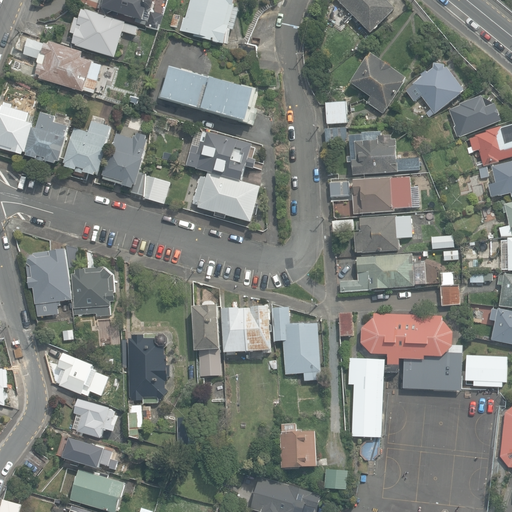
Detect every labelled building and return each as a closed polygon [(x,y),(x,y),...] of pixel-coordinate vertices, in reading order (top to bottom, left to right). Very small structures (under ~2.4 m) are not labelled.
[(147,27),(159,31),(160,27),(162,27),(165,16),(151,12),(154,11),(155,5),(152,0),(156,1),(155,0),(103,0),(102,6),(107,16),(112,13),(144,22),(147,13),(149,13),(151,12),(147,27)] [(202,40),(226,45),(230,29),(234,30),(239,8),(235,7),(237,0),(192,0),(188,18),(184,17),(180,32),(202,38),(202,40)] [(354,16),(372,34),(396,10),(386,0),(336,0),(348,11),(346,14),(351,19),(354,16)] [(77,47),(116,58),(123,32),(136,36),(138,27),(126,23),(126,22),(87,11),(87,12),(83,11),(81,20),(77,19),(72,34),(76,35),(73,45),(77,46),(77,47)] [(171,26),(178,28),(181,16),(174,14),(171,26)] [(23,31),(35,36),(39,26),(27,22),(23,31)] [(41,80),(84,93),(85,91),(96,94),(100,82),(98,82),(102,66),(93,64),(94,62),(81,59),(83,53),(52,44),(52,46),(38,42),(39,38),(22,33),(17,49),(26,52),(25,55),(41,60),(39,64),(41,65),(38,76),(42,77),(41,80)] [(237,64),(259,70),(257,46),(247,44),(237,64)] [(368,103),(383,113),(386,108),(388,109),(405,83),(404,83),(407,78),(390,67),(391,65),(385,62),(384,63),(372,55),(369,59),(368,59),(351,84),(372,97),(368,103)] [(426,113),(429,117),(434,113),(435,114),(465,92),(447,68),(445,69),(445,66),(435,65),(434,69),(428,73),(426,71),(421,75),(423,78),(413,85),(414,86),(409,90),(412,94),(411,94),(416,101),(418,99),(420,102),(424,99),(431,109),(426,113)] [(162,98),(248,122),(257,91),(171,67),(162,98)] [(129,97),(138,100),(141,89),(132,86),(129,97)] [(460,137),(460,138),(502,122),(496,104),(494,105),(484,99),(483,96),(460,105),(461,106),(450,111),(456,127),(454,128),(457,137),(460,137)] [(326,103),(327,124),(348,123),(347,102),(326,103)] [(26,153),(33,128),(33,125),(27,123),(32,106),(26,104),(24,112),(9,108),(10,105),(6,104),(5,107),(3,107),(0,120),(0,148),(13,152),(12,154),(23,156),(24,153),(26,153)] [(38,129),(33,128),(26,153),(27,154),(26,157),(37,160),(37,161),(47,164),(47,162),(57,165),(58,162),(61,163),(69,127),(68,127),(69,124),(66,124),(67,117),(63,116),(62,119),(42,114),(38,129)] [(96,174),(100,175),(114,129),(92,123),(89,133),(75,129),(65,165),(67,165),(66,167),(76,170),(75,172),(85,175),(85,174),(95,177),(96,174)] [(480,150),(485,167),(500,163),(500,161),(511,157),(511,125),(503,128),(502,127),(487,131),(487,133),(476,136),(476,138),(470,140),(472,147),(468,148),(470,154),(475,153),(475,152),(480,150)] [(325,130),(326,144),(348,143),(347,128),(325,130)] [(353,162),(354,176),(399,173),(399,171),(421,169),(421,166),(422,166),(422,162),(420,163),(420,158),(399,160),(397,140),(393,140),(393,136),(382,136),(382,132),(363,134),(363,136),(351,136),(352,157),(349,157),(349,162),(353,162)] [(129,192),(139,195),(145,173),(141,172),(147,150),(146,150),(149,136),(137,133),(136,137),(134,137),(133,139),(116,135),(104,180),(123,185),(123,186),(130,188),(129,192)] [(187,167),(209,173),(243,183),(247,168),(255,170),(258,161),(254,160),(256,149),(252,148),(253,145),(208,133),(208,135),(204,134),(200,148),(193,146),(187,167)] [(511,194),(511,195),(511,162),(493,167),(496,183),(489,185),(492,197),(499,196),(499,197),(511,194)] [(480,169),(483,182),(488,181),(487,177),(490,176),(488,167),(480,169)] [(243,183),(209,173),(208,178),(202,177),(195,205),(200,206),(199,208),(217,213),(216,217),(232,221),(233,217),(252,222),(261,188),(243,183)] [(145,199),(166,204),(172,183),(148,176),(142,196),(146,197),(145,199)] [(353,195),(355,215),(395,212),(395,209),(413,208),(411,178),(394,179),(393,178),(354,180),(355,195),(353,195)] [(331,184),(332,197),(350,196),(349,182),(331,184)] [(511,202),(506,204),(511,225),(500,228),(503,237),(511,236),(511,202)] [(363,252),(363,253),(400,251),(400,249),(401,249),(400,242),(399,238),(413,237),(411,216),(398,217),(398,216),(361,219),(361,222),(358,222),(359,231),(362,231),(362,233),(355,233),(357,253),(363,252)] [(333,222),(334,232),(355,230),(354,220),(336,222),(336,221),(333,222)] [(433,237),(434,249),(455,248),(454,236),(433,237)] [(511,237),(509,237),(509,240),(502,240),(503,269),(510,269),(510,270),(511,270),(511,237)] [(67,245),(71,268),(80,267),(79,249),(67,245)] [(34,288),(38,317),(59,314),(58,306),(70,305),(70,300),(73,300),(67,250),(34,254),(34,255),(28,263),(30,289),(34,288)] [(444,252),(445,262),(460,260),(460,251),(444,252)] [(341,292),(416,287),(413,254),(357,258),(359,280),(341,282),(341,292)] [(97,314),(97,317),(111,316),(111,306),(112,306),(112,302),(116,302),(116,293),(115,276),(106,268),(76,270),(76,275),(73,275),(76,315),(97,314)] [(454,273),(441,273),(442,286),(455,285),(454,273)] [(511,273),(506,273),(506,275),(500,274),(499,284),(504,285),(501,306),(511,306),(511,273)] [(471,274),(471,283),(485,283),(485,281),(493,281),(493,274),(471,274)] [(441,286),(443,306),(461,305),(460,285),(441,286)] [(213,353),(213,356),(221,356),(221,350),(222,350),(219,305),(217,306),(214,302),(207,303),(205,305),(205,306),(194,307),(196,351),(209,350),(209,353),(213,353)] [(271,307),(247,308),(249,352),(264,351),(264,353),(271,353),(272,351),(273,351),(271,307)] [(249,352),(247,308),(224,310),(226,353),(249,352)] [(305,373),(306,381),(321,380),(320,372),(322,372),(319,324),(292,326),(290,308),(274,309),(276,342),(284,341),(286,375),(305,373)] [(511,309),(500,308),(499,309),(494,308),(491,319),(497,320),(493,339),(511,343),(511,309)] [(340,314),(342,336),(354,336),(353,313),(340,314)] [(442,321),(442,316),(375,314),(375,319),(373,319),(363,329),(362,343),(372,354),(388,355),(388,366),(386,366),(386,360),(351,359),(350,385),(355,385),(354,436),(383,437),(385,373),(396,373),(400,373),(400,359),(405,359),(404,389),(462,390),(463,353),(448,352),(453,347),(454,332),(444,321),(442,321)] [(479,337),(481,329),(474,328),(472,336),(479,337)] [(63,331),(65,341),(75,340),(73,330),(63,331)] [(144,401),(144,404),(159,403),(160,400),(162,401),(170,391),(167,389),(167,382),(169,382),(169,377),(172,378),(172,366),(168,366),(168,355),(166,354),(167,346),(170,343),(170,338),(166,335),(144,334),(144,335),(132,336),(133,339),(129,339),(131,398),(132,398),(132,401),(144,401)] [(84,396),(84,394),(90,396),(93,388),(100,391),(105,380),(97,377),(99,374),(98,373),(98,372),(93,370),(95,366),(65,354),(59,368),(63,369),(57,384),(61,385),(60,386),(84,396)] [(469,354),(468,380),(476,380),(475,386),(504,387),(504,382),(509,382),(510,356),(469,354)] [(279,369),(278,360),(268,361),(268,364),(270,364),(271,370),(279,369)] [(8,369),(0,369),(0,403),(8,405),(7,388),(9,388),(8,369)] [(84,434),(102,439),(105,429),(115,432),(117,427),(113,426),(117,412),(110,411),(111,408),(79,399),(75,414),(78,414),(73,429),(75,430),(74,433),(83,436),(84,434)] [(130,437),(140,439),(139,430),(144,430),(143,405),(130,406),(130,413),(129,414),(130,437)] [(178,418),(179,453),(199,453),(198,417),(178,418)] [(281,434),(283,469),(318,467),(316,431),(297,432),(296,424),(283,425),(283,424),(282,424),(282,434),(281,434)] [(110,469),(116,470),(118,461),(104,456),(106,449),(70,438),(64,458),(100,469),(101,465),(110,468),(110,469)] [(176,466),(160,461),(157,468),(173,474),(176,466)] [(326,488),(347,490),(348,471),(327,469),(326,488)] [(71,500),(110,511),(117,511),(126,484),(109,479),(110,476),(102,473),(101,476),(80,470),(71,500)] [(315,511),(316,511),(318,511),(322,495),(260,477),(251,508),(262,511),(261,511),(315,511)] [(0,511),(21,511),(23,505),(4,500),(0,511)] [(175,511),(177,505),(169,503),(166,511),(175,511)]
